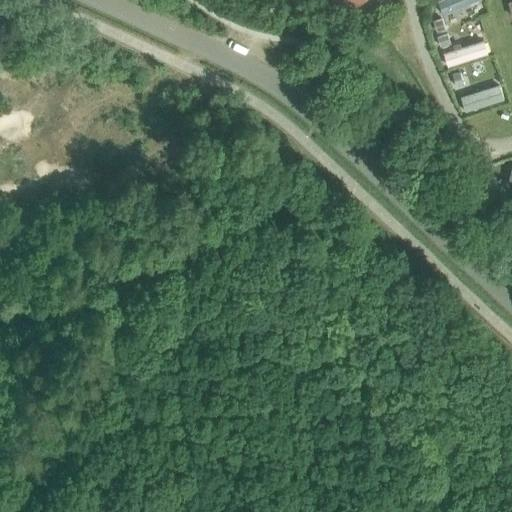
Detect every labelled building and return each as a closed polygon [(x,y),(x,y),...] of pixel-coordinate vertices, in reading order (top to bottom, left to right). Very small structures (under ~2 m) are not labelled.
[(347,0),(354,9),(367,0),(347,0)] [(437,0),(442,13),(477,0),(437,0)] [(442,19),(433,22),(437,34),(446,31),(442,19)] [(447,35),(437,38),(441,47),(450,44),(447,35)] [(486,38),(445,52),(449,65),(490,52),(486,38)] [(460,73),(452,75),(456,87),(463,85),(460,73)] [(467,111),(507,98),(502,83),(462,96),(467,111)]
